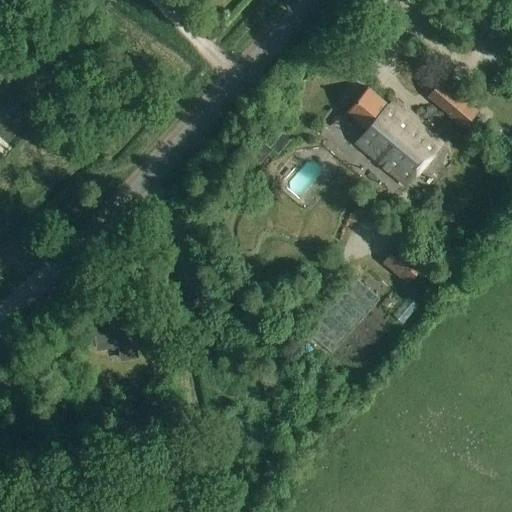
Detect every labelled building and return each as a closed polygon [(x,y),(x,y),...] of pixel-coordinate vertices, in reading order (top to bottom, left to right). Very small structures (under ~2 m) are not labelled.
[(428,96),(457,121),(463,127),(478,110),(472,104),(443,79),(428,96)] [(398,115),(368,89),(348,112),(369,130),(357,143),(406,186),(443,145),(402,109),(398,115)] [(20,107),(1,126),(14,138),(33,118),(20,107)] [(446,120),(441,125),(458,139),(462,134),(446,120)] [(401,244),(385,264),(408,282),(424,262),(401,244)] [(424,265),(409,284),(423,296),(439,277),(424,265)] [(155,326),(153,312),(141,313),(143,327),(155,326)] [(131,315),(92,322),(96,350),(118,347),(121,360),(139,357),(131,315)]
